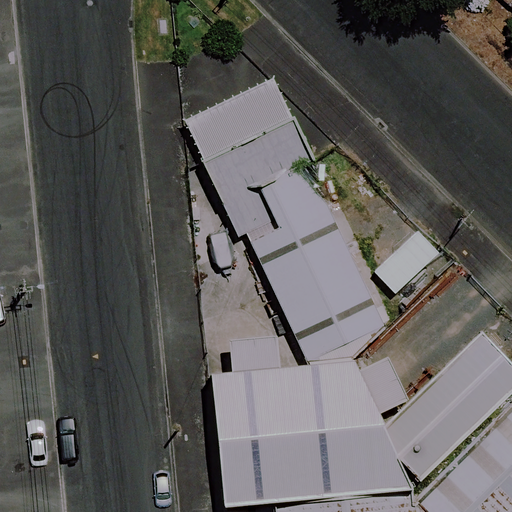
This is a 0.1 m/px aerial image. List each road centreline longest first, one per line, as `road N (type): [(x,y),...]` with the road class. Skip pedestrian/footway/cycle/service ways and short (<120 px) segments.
road 1 (unclassified): [(130,511),(85,0)]
road 2 (unclassified): [(319,0),(511,185)]
